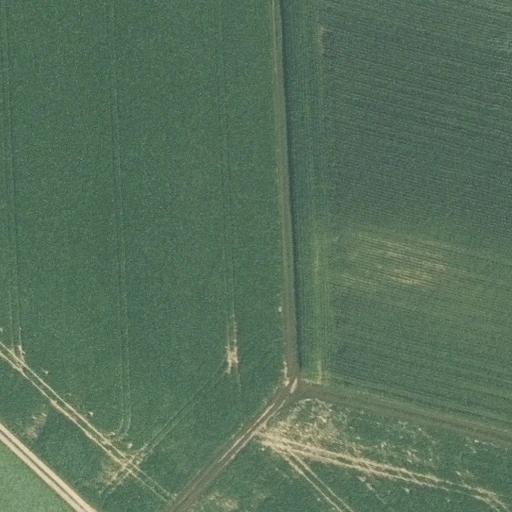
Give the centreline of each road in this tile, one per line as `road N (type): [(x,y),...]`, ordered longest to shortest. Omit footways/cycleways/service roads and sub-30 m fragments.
road 1 (track): [(279,0),(294,385)]
road 2 (track): [(294,385),(511,441)]
road 3 (track): [(186,511),(294,385)]
road 4 (track): [(0,429),(90,511)]
